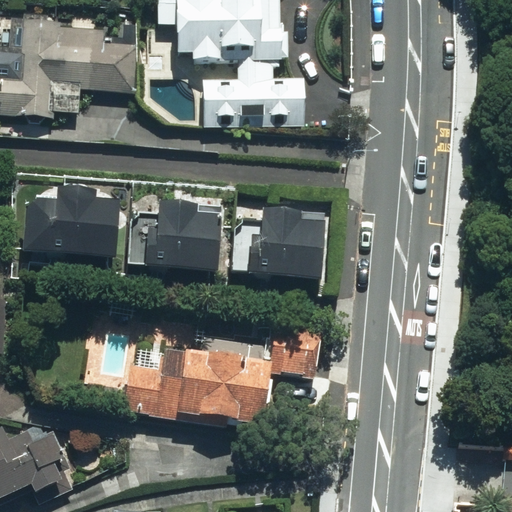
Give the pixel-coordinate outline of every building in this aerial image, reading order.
[(316,129),(318,78),(264,76),(265,60),(295,61),(296,29),(289,29),(289,0),(178,0),(177,58),(193,58),(192,69),(217,70),(217,75),(243,75),(243,82),(204,81),(203,126),(316,129)] [(111,45),(113,25),(17,19),(15,45),(0,44),(0,119),(65,124),(66,113),(85,114),(87,93),(142,97),(145,47),(111,45)] [(124,120),(69,117),(68,139),(123,141),(124,120)] [(32,199),(31,253),(131,255),(132,202),(109,201),(109,188),(66,187),(66,200),(32,199)] [(207,208),(171,206),(169,251),(160,250),(158,273),(235,277),(237,233),(228,232),(228,217),(206,216),(207,208)] [(310,222),(310,212),(273,210),(271,239),(260,238),(258,279),(333,283),(336,224),(310,222)] [(293,330),(291,377),(326,378),(328,331),(293,330)] [(275,433),(283,359),(267,358),(268,344),(211,338),(209,351),(168,347),(166,371),(134,368),(136,344),(126,343),(123,374),(108,372),(111,341),(87,339),(82,385),(130,390),(128,417),(275,433)] [(0,507),(38,491),(45,508),(86,490),(60,431),(49,436),(45,426),(15,439),(9,426),(0,430),(0,507)]
